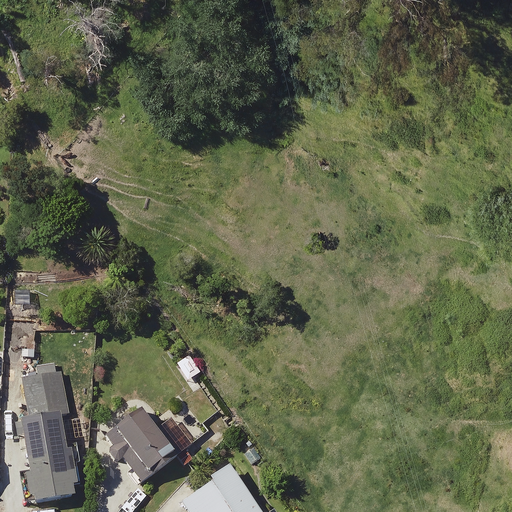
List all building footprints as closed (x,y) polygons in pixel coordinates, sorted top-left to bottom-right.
[(29,329),(29,319),(16,319),(15,329),(10,329),(9,351),(22,352),(22,360),(38,360),(39,329),(29,329)] [(201,373),(188,355),(174,366),(192,391),(201,385),(195,378),(201,373)] [(66,417),(57,368),(36,371),(38,381),(23,384),(30,424),(20,426),(30,478),(23,479),(29,511),(74,502),(58,419),(66,417)] [(114,450),(103,458),(115,474),(126,465),(141,486),(191,450),(172,425),(157,435),(143,416),(108,442),(114,450)] [(255,443),(242,453),(255,472),(269,462),(255,443)] [(179,511),(255,511),(226,472),(186,502),(177,508),(179,511)]
